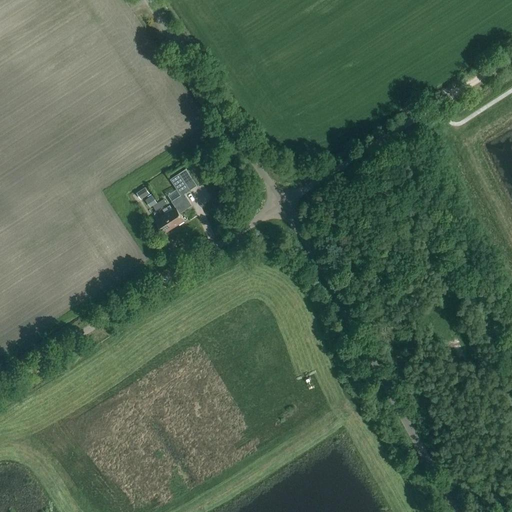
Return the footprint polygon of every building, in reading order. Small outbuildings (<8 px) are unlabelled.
[(165,214),(174,227),(184,220),(179,212),(191,204),(184,194),(190,190),(179,173),(170,179),(181,196),(172,201),(176,207),(165,214)] [(141,200),(150,194),(145,187),(137,193),(141,200)] [(158,202),(154,195),(146,199),(151,207),(158,202)] [(164,199),(153,206),(156,211),(167,204),(164,199)] [(174,227),(165,214),(155,221),(163,234),(174,227)] [(463,357),(459,345),(452,348),(451,345),(444,348),(445,351),(444,351),(449,363),(463,357)]
